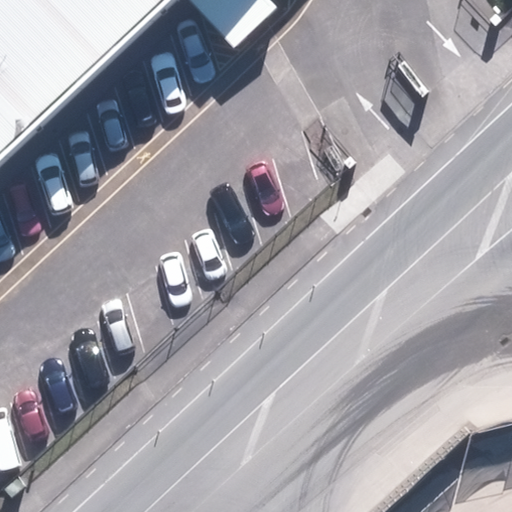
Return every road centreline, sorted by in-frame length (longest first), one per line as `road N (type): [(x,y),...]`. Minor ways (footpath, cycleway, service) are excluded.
road 1 (motorway): [(308,369),(511,139)]
road 2 (motorway): [(511,236),(308,369)]
road 3 (secondary): [(308,369),(167,511)]
